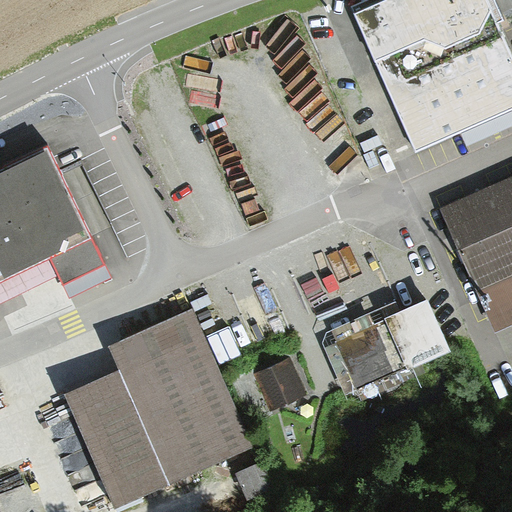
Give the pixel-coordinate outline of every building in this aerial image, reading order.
[(359,0),(355,2),(417,143),(511,101),(511,41),(494,0),(359,0)] [(42,135),(0,156),(0,267),(49,242),(65,271),(103,252),(42,135)] [(511,168),(437,202),(492,325),(511,316),(511,168)] [(336,335),(357,381),(450,340),(428,289),(385,307),(387,312),(336,335)] [(256,439),(195,300),(113,335),(126,363),(68,388),(117,500),(256,439)] [(293,355),(277,361),(292,402),(308,396),(293,355)] [(256,373),(269,404),(287,396),(273,365),(256,373)] [(244,470),(254,493),(276,484),(266,461),(244,470)]
